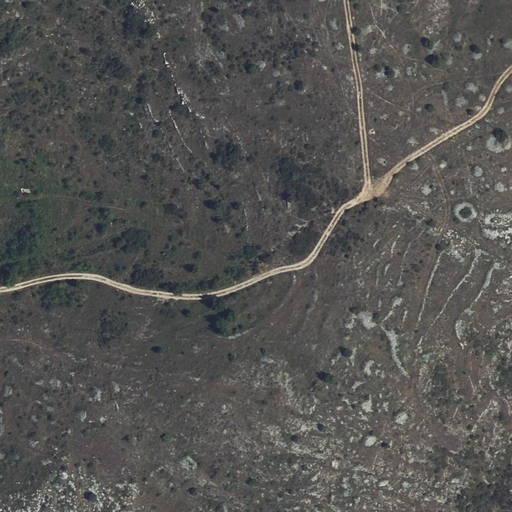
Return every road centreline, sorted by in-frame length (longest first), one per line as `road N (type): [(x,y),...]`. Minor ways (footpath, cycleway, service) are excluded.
road 1 (track): [(0,290),(87,276),(197,298),(305,262),(345,206)]
road 2 (track): [(242,284),(227,277),(214,254),(148,218),(52,197)]
road 3 (track): [(345,0),(367,184),(361,199)]
road 4 (track): [(511,69),(481,114),(361,199)]
